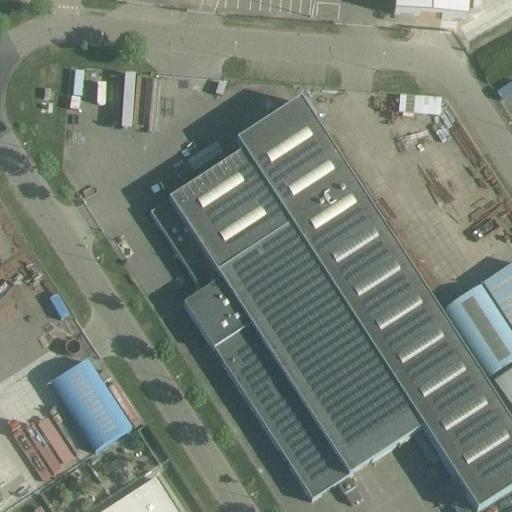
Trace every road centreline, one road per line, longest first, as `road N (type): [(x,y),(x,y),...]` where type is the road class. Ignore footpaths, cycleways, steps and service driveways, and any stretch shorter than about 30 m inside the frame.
road 1 (unclassified): [(511,163),(440,59),(59,29),(23,35),(0,52)]
road 2 (unclassified): [(238,511),(0,129)]
